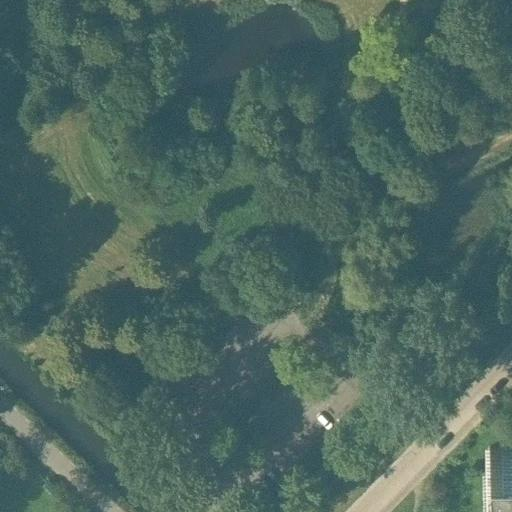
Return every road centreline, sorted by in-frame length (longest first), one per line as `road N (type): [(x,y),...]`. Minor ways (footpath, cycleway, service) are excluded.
road 1 (unclassified): [(365,511),(511,360)]
road 2 (unclassified): [(0,405),(111,511)]
